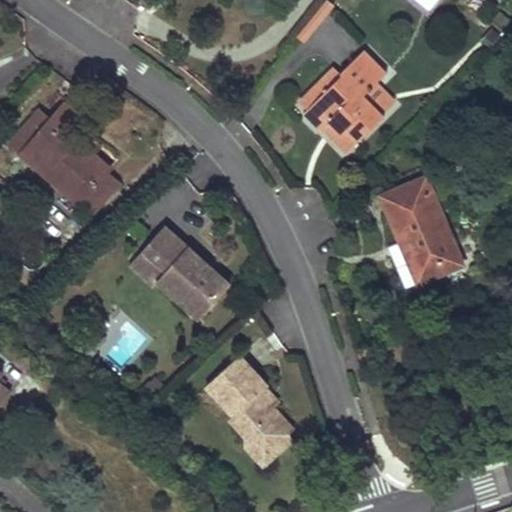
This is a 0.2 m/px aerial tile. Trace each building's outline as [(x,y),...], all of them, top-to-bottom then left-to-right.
[(511,49),(507,45),(496,58),(511,70),(511,49)] [(305,111),(302,114),(318,131),(328,122),(338,133),(332,139),(346,153),(383,116),(363,96),(386,74),(361,50),(337,74),(340,76),(305,111)] [(332,68),(297,103),(305,111),(340,76),(337,74),(332,68)] [(91,126),(64,104),(58,111),(78,128),(70,137),(77,143),(91,126)] [(49,122),(38,113),(10,146),(91,215),(118,185),(107,175),(110,171),(77,143),(70,137),(78,128),(58,111),(49,122)] [(462,267),(425,179),(381,197),(400,243),(417,285),(462,267)] [(153,288),(197,323),(225,287),(157,233),(137,258),(161,277),(153,288)] [(417,285),(400,243),(392,246),(409,288),(417,285)] [(161,277),(137,258),(125,274),(149,293),(153,288),(161,277)] [(357,350),(363,369),(383,362),(377,343),(357,350)] [(267,386),(238,356),(205,387),(233,417),(229,420),(246,439),(255,439),(268,453),(289,434),(293,430),(272,407),(259,393),(264,389),(267,386)] [(0,404),(9,393),(0,385),(0,404)] [(264,389),(259,393),(272,407),(277,403),(264,389)] [(293,439),(289,434),(268,453),(255,439),(246,439),(246,448),(263,467),(293,439)] [(233,451),(222,463),(244,483),(255,471),(233,451)]
